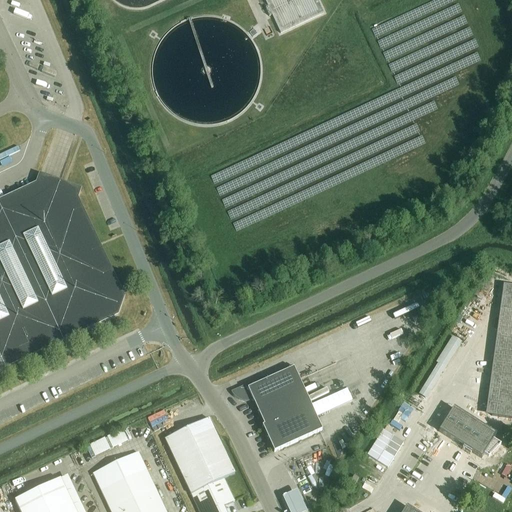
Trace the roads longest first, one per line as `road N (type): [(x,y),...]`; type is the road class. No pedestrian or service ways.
road 1 (unknown): [(384,494),(475,321),(497,311),(511,328)]
road 2 (unclassified): [(270,511),(191,361)]
